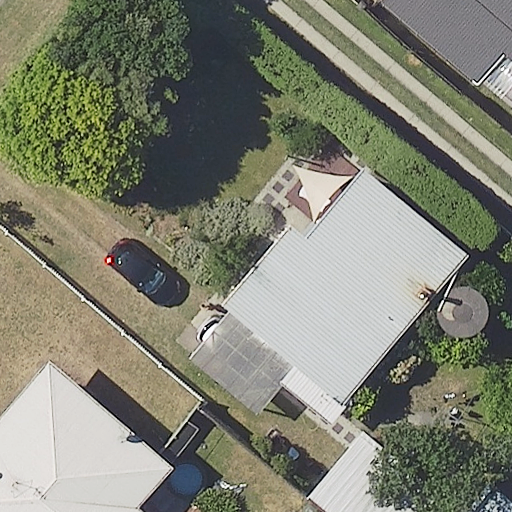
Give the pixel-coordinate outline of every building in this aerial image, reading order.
[(511,0),(390,0),(388,2),(511,108),(511,0)] [(473,257),(372,171),(320,231),(306,220),(236,301),(350,399),(473,257)] [(186,467),(62,362),(0,434),(0,511),(153,511),(151,509),(186,467)] [(379,423),(317,493),(339,511),(430,511),(452,487),(379,423)] [(511,511),(511,497),(498,486),(475,511),(511,511)]
